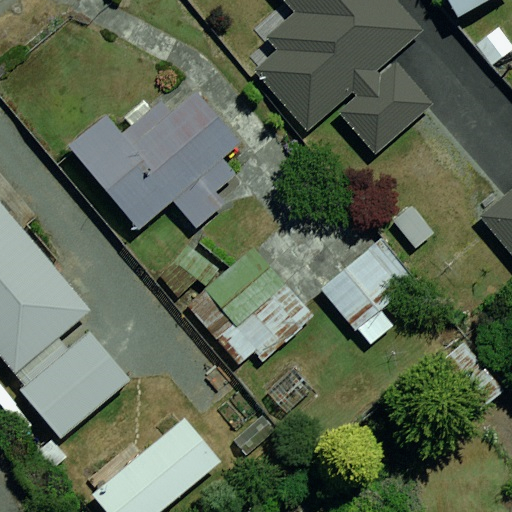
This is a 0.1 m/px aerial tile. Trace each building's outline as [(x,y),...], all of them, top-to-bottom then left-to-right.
[(397,0),(287,0),(300,17),(257,50),(318,130),(346,109),(377,150),(438,104),(390,54),(421,25),(397,0)] [(440,0),(446,9),(462,0),(440,0)] [(185,69),(67,142),(125,235),(243,162),(185,69)] [(0,190),(0,363),(58,437),(128,383),(83,326),(97,315),(0,190)] [(367,239),(313,290),(349,328),(403,276),(367,239)] [(239,257),(196,288),(238,346),(280,315),(239,257)] [(501,387),(465,339),(442,356),(479,404),(501,387)] [(176,413),(79,490),(96,511),(154,511),(216,463),(176,413)]
